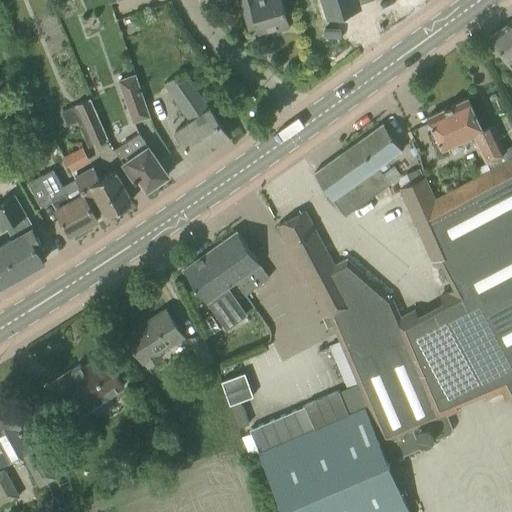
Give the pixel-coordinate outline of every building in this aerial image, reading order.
[(239,0),(245,20),(253,18),(257,32),(275,27),(277,31),(289,27),(281,0),(239,0)] [(327,0),(328,1),(322,3),(327,18),(359,7),(357,0),(327,0)] [(511,20),(491,36),(503,52),(510,61),(511,63),(511,20)] [(163,84),(188,120),(174,130),(194,160),(228,136),(183,70),(163,84)] [(117,80),(132,123),(150,117),(135,73),(117,80)] [(77,121),(88,147),(92,145),(93,145),(108,139),(89,97),(74,104),(75,105),(60,111),(66,125),(77,121)] [(485,161),(488,169),(511,156),(511,149),(511,146),(502,149),(491,126),(482,130),(467,98),(427,117),(443,150),(472,136),(484,161),(485,161)] [(0,118),(0,130),(1,133),(27,119),(21,107),(0,118)] [(378,168),(402,150),(382,123),(314,173),(344,215),(389,183),(378,168)] [(114,149),(124,163),(135,180),(138,178),(147,189),(168,175),(139,132),(114,149)] [(63,157),(71,171),(89,161),(82,146),(63,157)] [(414,308),(400,315),(399,316),(442,417),(446,416),(458,410),(455,405),(481,394),(483,399),(500,392),(504,399),(510,397),(511,401),(511,156),(488,169),(434,197),(425,176),(398,188),(433,266),(440,263),(452,288),(438,296),(441,302),(417,315),(414,308)] [(73,176),(74,178),(75,178),(83,194),(85,193),(90,205),(98,200),(106,214),(132,200),(115,170),(100,177),(93,165),(73,176)] [(75,178),(74,178),(61,185),(52,169),(27,182),(40,208),(52,202),(69,234),(97,219),(90,205),(85,193),(83,194),(75,178)] [(11,237),(0,243),(0,285),(43,261),(35,247),(40,243),(31,226),(32,225),(15,195),(0,202),(0,230),(0,232),(6,229),(11,237)] [(399,316),(400,315),(392,298),(346,258),(333,265),(304,211),(277,225),(326,317),(339,339),(367,405),(257,452),(282,511),(408,511),(388,462),(419,448),(412,430),(429,423),(435,439),(450,433),(452,428),(446,416),(442,417),(399,316)] [(245,294),(269,277),(236,231),(183,269),(226,329),(246,314),(228,287),(236,282),(245,294)] [(125,335),(147,368),(162,358),(159,353),(183,337),(165,309),(125,335)] [(186,338),(199,366),(202,365),(206,374),(217,369),(213,360),(214,359),(201,331),(186,338)] [(87,365),(88,366),(82,369),(79,365),(43,388),(58,411),(75,400),(84,413),(124,387),(102,354),(87,365)] [(221,379),(229,404),(254,396),(246,371),(221,379)] [(0,462),(21,452),(37,487),(56,478),(45,445),(32,421),(22,426),(10,403),(0,408),(0,462)] [(0,506),(9,502),(0,472),(0,506)]
